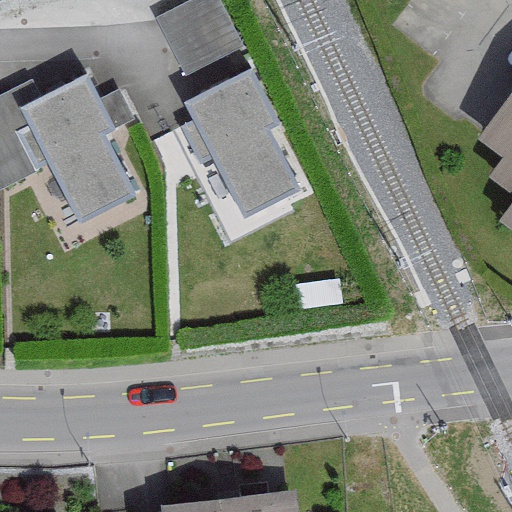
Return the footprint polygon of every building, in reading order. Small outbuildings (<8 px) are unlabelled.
[(237,53),(211,0),(209,0),(157,25),(183,79),(237,53)] [(277,136),(250,80),(184,111),(194,131),(181,138),(215,208),(230,201),(241,224),(295,198),(268,141),(277,136)] [(116,138),(89,81),(23,113),(33,133),(20,140),(54,210),(69,203),(80,226),(134,200),(107,143),(116,138)] [(511,100),(478,148),(502,165),(488,185),(511,202),(511,207),(499,225),(511,233),(511,100)] [(0,193),(31,178),(0,115),(0,193)] [(295,511),(294,496),(164,509),(164,511),(295,511)]
